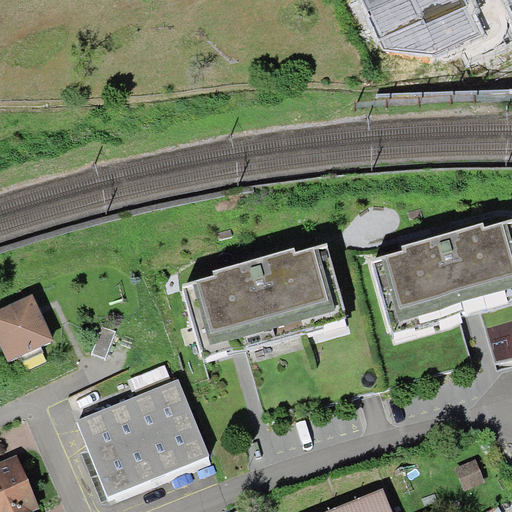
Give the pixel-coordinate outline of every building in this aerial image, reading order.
[(467,0),(363,0),(385,48),(436,55),(483,34),(467,0)] [(406,256),(372,266),(393,337),(511,301),(511,226),(485,234),(483,227),(404,251),(406,256)] [(346,320),(326,250),(294,259),(292,253),(214,276),(216,281),(183,291),(204,361),(346,320)] [(34,298),(0,313),(0,348),(8,364),(55,342),(34,298)] [(115,332),(102,327),(93,354),(105,358),(115,332)] [(79,425),(108,498),(209,457),(179,384),(79,425)] [(0,511),(32,511),(39,508),(16,456),(0,463),(0,511)] [(475,460),(455,468),(465,491),(485,483),(475,460)] [(391,511),(385,495),(342,511),(391,511)]
